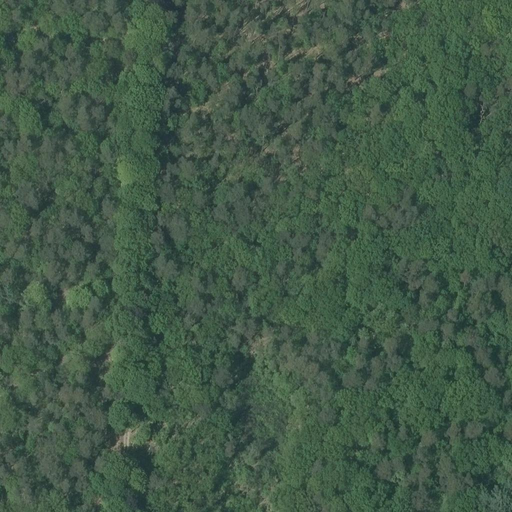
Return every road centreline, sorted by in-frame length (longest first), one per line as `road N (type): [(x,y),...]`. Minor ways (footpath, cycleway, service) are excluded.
road 1 (track): [(127,511),(155,0)]
road 2 (track): [(281,511),(292,485),(383,445),(511,424)]
